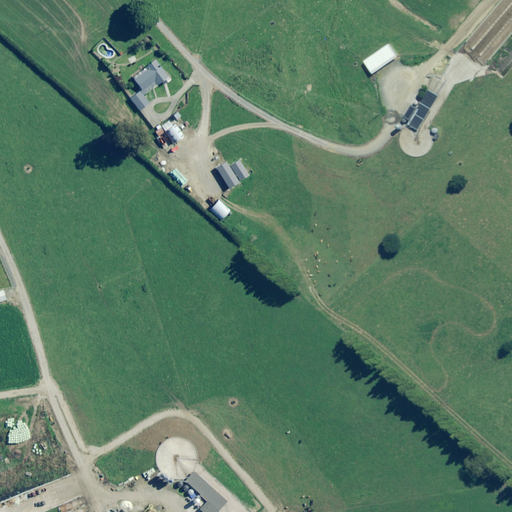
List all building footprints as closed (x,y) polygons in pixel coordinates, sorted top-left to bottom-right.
[(166,78),(153,60),(142,67),(144,70),(131,79),(140,91),(129,99),(138,111),(148,104),(142,96),(166,78)] [(412,106),(405,117),(411,121),(408,125),(419,131),(438,98),(429,92),(418,110),(412,106)] [(186,128),(181,119),(171,126),(168,121),(161,125),(162,126),(153,132),(157,137),(164,132),(172,144),(183,137),(180,132),(186,128)] [(247,176),(237,160),(229,166),(238,181),(247,176)] [(237,183),(224,162),(214,168),(227,190),(237,183)] [(228,211),(217,200),(209,209),(220,220),(228,211)] [(170,480),(158,471),(155,476),(166,485),(170,480)] [(205,502),(204,504),(199,500),(198,501),(193,497),(189,502),(200,511),(216,511),(225,503),(192,472),(184,482),(205,502)] [(183,484),(180,486),(186,491),(184,493),(188,496),(192,492),(183,484)]
